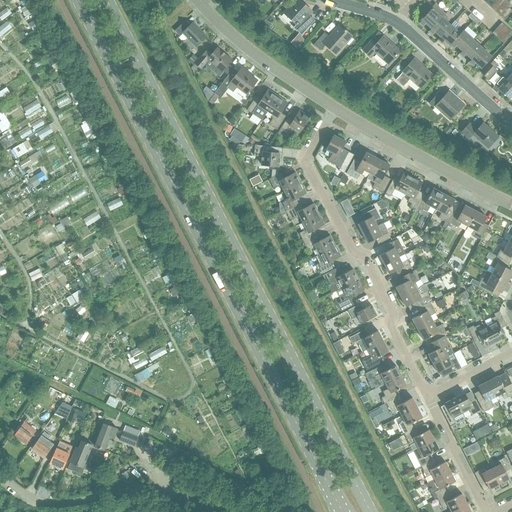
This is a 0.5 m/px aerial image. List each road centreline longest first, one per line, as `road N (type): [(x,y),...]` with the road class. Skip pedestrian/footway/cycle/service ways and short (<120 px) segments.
road 1 (secondary): [(79,0),(342,511)]
road 2 (secondary): [(369,511),(107,0)]
road 3 (residential): [(332,108),(305,164),(352,251),(364,256),(427,396)]
road 4 (residential): [(511,203),(332,108)]
road 5 (residential): [(166,493),(42,501),(0,475)]
road 6 (residential): [(332,108),(267,64),(198,0)]
road 7 (residential): [(511,117),(501,117),(396,20)]
road 8 (residential): [(511,502),(483,506),(427,396)]
